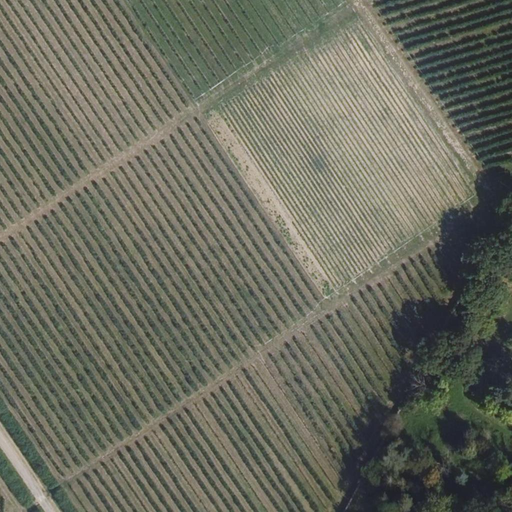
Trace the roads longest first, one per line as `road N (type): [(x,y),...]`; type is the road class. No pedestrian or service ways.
road 1 (track): [(359,0),(495,200),(23,511)]
road 2 (track): [(361,2),(0,237)]
road 3 (track): [(0,391),(81,511)]
